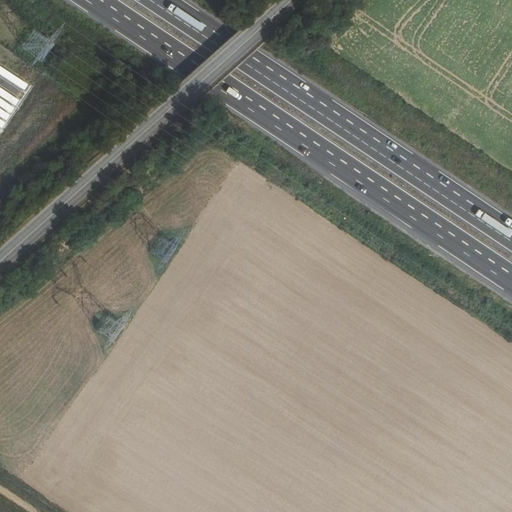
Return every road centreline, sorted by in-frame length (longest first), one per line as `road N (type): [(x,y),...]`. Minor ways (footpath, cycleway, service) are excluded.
road 1 (motorway): [(93,0),(511,281)]
road 2 (motorway): [(511,236),(158,0)]
road 3 (tertiary): [(0,261),(291,0)]
